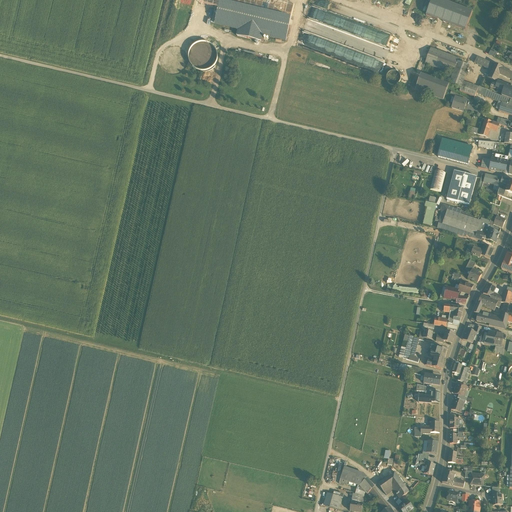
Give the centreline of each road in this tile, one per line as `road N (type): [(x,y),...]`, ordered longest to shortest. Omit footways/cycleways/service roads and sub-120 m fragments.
road 1 (track): [(0,55),(394,149)]
road 2 (track): [(315,511),(394,149)]
road 3 (track): [(339,399),(0,318)]
road 4 (tertiary): [(426,511),(442,457),(447,368),(511,216)]
road 5 (track): [(394,149),(511,176)]
